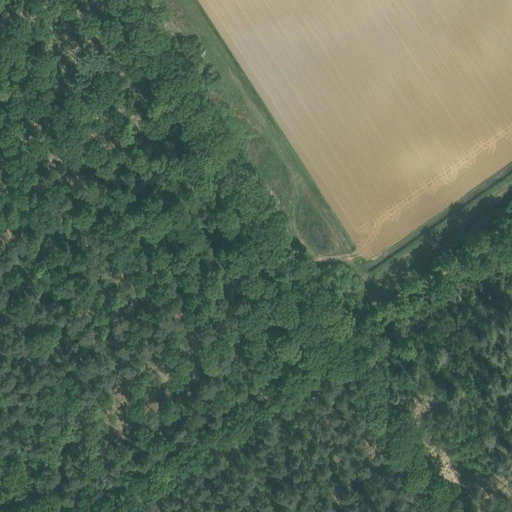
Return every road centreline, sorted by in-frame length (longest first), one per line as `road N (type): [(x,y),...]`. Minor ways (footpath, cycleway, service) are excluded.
road 1 (track): [(115,0),(336,344)]
road 2 (track): [(444,511),(336,344)]
